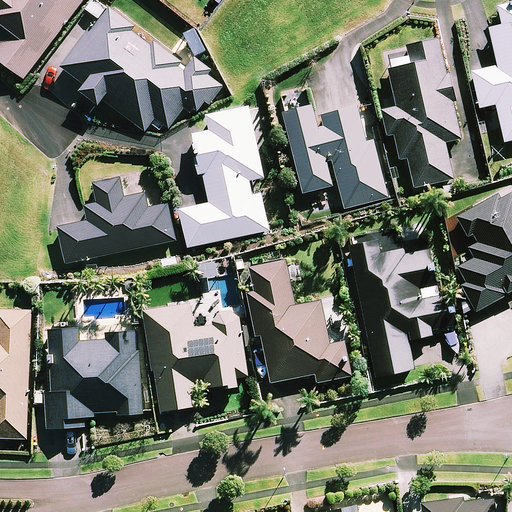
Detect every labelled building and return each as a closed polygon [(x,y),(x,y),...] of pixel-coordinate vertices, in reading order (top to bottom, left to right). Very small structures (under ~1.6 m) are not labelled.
[(0,0),(0,19),(14,30),(0,47),(0,60),(25,79),(84,0),(0,0)] [(511,4),(499,7),(503,26),(490,29),(499,67),(472,73),(480,108),(496,105),(505,143),(511,141),(511,4)] [(168,130),(184,109),(191,115),(194,110),(197,112),(206,102),(209,105),(224,86),(206,72),(209,69),(194,57),(188,66),(111,6),(63,67),(86,86),(81,92),(99,106),(104,100),(145,133),(155,120),(168,130)] [(460,140),(440,38),(407,45),(412,65),(389,70),(396,104),(382,107),(388,136),(395,134),(401,161),(409,159),(415,188),(453,180),(446,143),(460,140)] [(259,106),(250,108),(208,117),(211,132),(193,136),(201,174),(204,173),(211,204),(181,211),(189,248),(269,231),(262,194),(253,196),(250,181),(265,178),(255,132),(264,130),(259,106)] [(320,127),(318,117),(316,117),(313,106),(285,113),(304,194),(334,187),(327,159),(332,158),(339,186),(344,209),(387,199),(374,141),(379,140),(376,125),(370,126),(362,128),(358,108),(322,116),(324,126),(320,127)] [(125,198),(120,177),(94,183),(99,203),(87,206),(90,221),(60,228),(68,264),(175,241),(167,205),(147,209),(144,194),(125,198)] [(511,190),(511,188),(458,217),(469,238),(474,235),(478,242),(473,244),(474,247),(479,255),(455,268),(478,311),(511,292),(511,190)] [(400,245),(397,231),(350,241),(377,377),(415,370),(409,341),(433,336),(432,331),(455,326),(449,296),(439,298),(428,240),(400,245)] [(321,299),(295,304),(286,261),(249,269),(254,292),(249,293),(258,335),(262,334),(272,383),(316,374),(318,383),(350,377),(342,342),(331,344),(321,299)] [(195,329),(192,305),(146,311),(159,412),(199,407),(197,384),(207,383),(208,389),(239,385),(238,378),(248,377),(239,310),(217,313),(219,326),(195,329)] [(32,313),(0,311),(0,438),(27,440),(32,313)] [(80,330),(49,331),(51,391),(47,391),(49,429),(96,427),(95,416),(142,414),(139,333),(106,334),(106,341),(80,343),(80,330)] [(497,511),(495,496),(425,505),(426,511),(497,511)]
